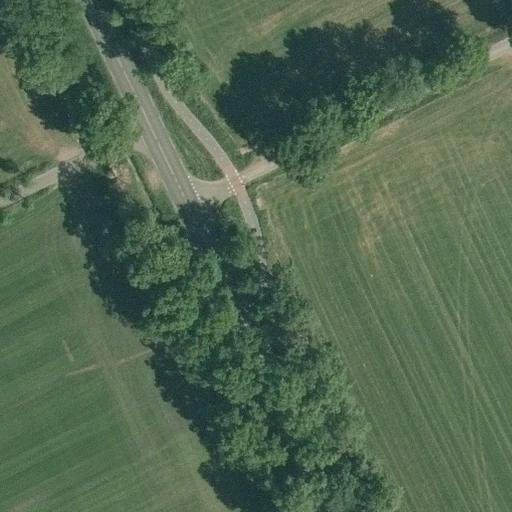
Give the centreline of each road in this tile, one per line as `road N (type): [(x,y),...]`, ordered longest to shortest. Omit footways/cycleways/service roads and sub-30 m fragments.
road 1 (unclassified): [(187,206),(511,42)]
road 2 (secondary): [(333,511),(187,206)]
road 3 (secondary): [(187,206),(89,0)]
